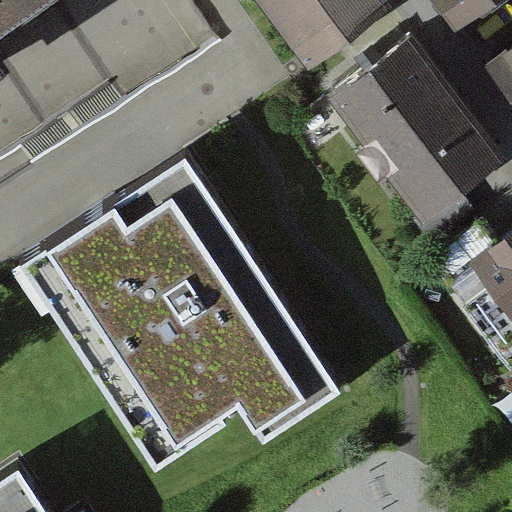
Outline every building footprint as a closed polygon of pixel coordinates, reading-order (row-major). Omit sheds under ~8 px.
[(0,17),(24,0),(0,0),(0,53),(0,54),(0,53),(0,17)] [(348,27),(384,0),(267,0),(309,55),(348,27)] [(475,0),(445,0),(456,14),(475,0)] [(455,182),(499,150),(412,31),(380,54),(376,49),(373,45),(360,55),(366,63),(337,84),(425,204),(455,182)] [(511,45),(492,60),(511,87),(511,45)] [(324,355),(186,145),(114,192),(42,239),(74,288),(53,302),(139,432),(175,408),(192,434),(226,412),(207,383),(224,372),(263,431),(299,408),(282,383),(324,355)] [(413,213),(429,234),(471,204),(455,182),(425,204),(413,213)] [(465,300),(511,363),(511,362),(511,229),(498,240),(481,217),(431,254),(449,278),(478,257),(494,279),(465,300)] [(53,511),(18,458),(0,469),(0,511),(53,511)]
